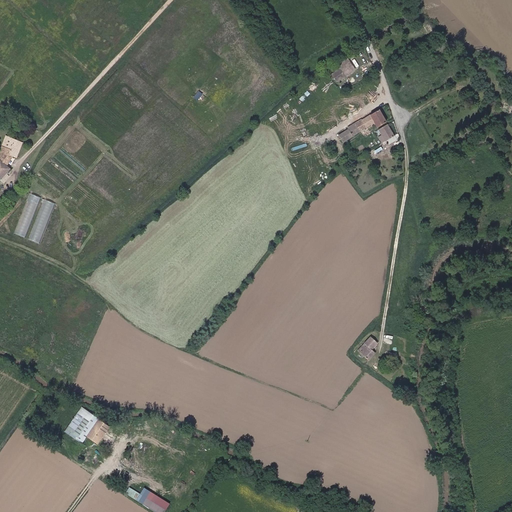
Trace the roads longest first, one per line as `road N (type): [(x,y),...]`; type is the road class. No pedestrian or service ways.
road 1 (unclassified): [(170,0),(21,157),(8,184)]
road 2 (track): [(404,140),(408,175),(383,343),(374,364),(366,362)]
road 3 (unclassified): [(347,0),(404,140)]
